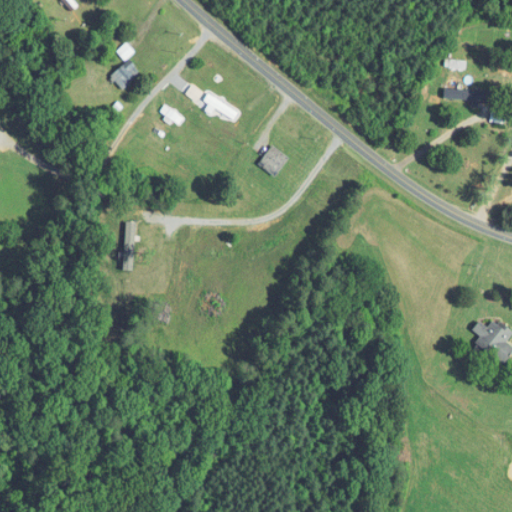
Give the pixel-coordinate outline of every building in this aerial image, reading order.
[(131,51),(120,41),(111,52),(120,60),(105,78),(117,89),(135,69),(124,59),(131,51)] [(439,98),(474,99),(474,89),(439,88),(439,98)] [(206,114),(209,108),(228,119),(233,111),(202,92),(197,100),(202,103),(199,109),(206,114)] [(285,157),(268,144),(255,162),(271,175),(285,157)] [(127,270),(129,221),(118,221),(116,270),(127,270)] [(507,335),(491,317),(480,327),(473,320),(470,323),(480,334),(473,340),(493,362),(508,348),(501,341),(507,335)]
